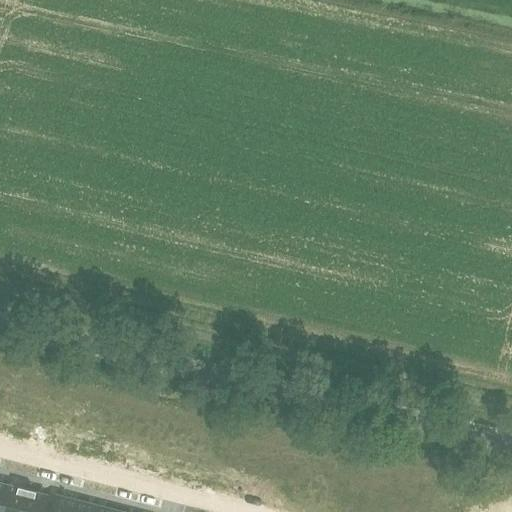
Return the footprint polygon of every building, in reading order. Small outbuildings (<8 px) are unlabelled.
[(0,392),(0,433),(33,442),(37,426),(56,431),(62,407),(41,401),(40,403),(0,392)] [(125,434),(118,464),(168,476),(172,461),(192,466),(198,439),(163,430),(160,443),(125,434)] [(208,441),(201,468),(225,474),(221,490),(239,494),(238,495),(253,499),(253,498),(269,502),(278,469),(246,461),(249,451),(208,441)] [(365,482),(362,494),(371,496),(373,484),(365,482)] [(7,484),(0,511),(21,511),(27,490),(7,484)] [(387,487),(384,499),(391,501),(394,489),(387,487)] [(394,489),(391,501),(399,503),(402,491),(394,489)] [(43,511),(48,495),(27,490),(21,511),(43,511)] [(56,497),(51,511),(74,511),(77,502),(56,497)] [(429,497),(426,509),(433,511),(436,499),(429,497)] [(436,499),(433,511),(437,511),(441,511),(444,501),(436,499)] [(77,502),(74,511),(95,511),(96,507),(77,502)]
